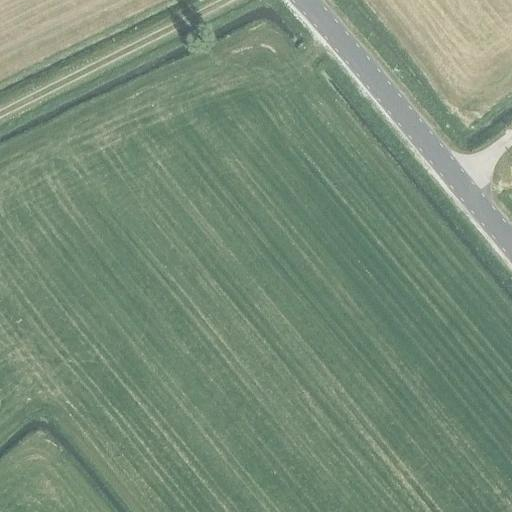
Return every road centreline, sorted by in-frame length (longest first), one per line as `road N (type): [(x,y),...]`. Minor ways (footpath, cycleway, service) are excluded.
road 1 (secondary): [(511,251),(299,0)]
road 2 (track): [(227,0),(0,114)]
